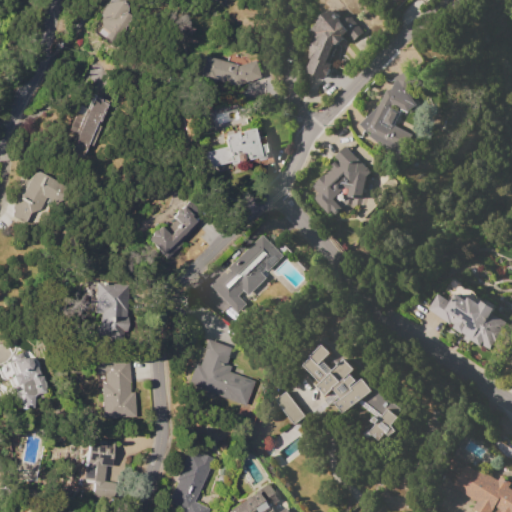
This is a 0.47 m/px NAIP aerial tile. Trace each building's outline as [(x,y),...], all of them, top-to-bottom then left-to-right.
[(334,47),(327,63),(330,64),(324,80),(305,72),(310,59),(308,58),(308,47),(313,35),(309,29),(332,11),(349,31),(343,36),(345,38),(334,47)] [(236,85),(200,76),(205,56),(240,65),(256,59),(262,75),(236,85)] [(393,78),(411,66),(420,79),(408,87),(407,92),(415,103),(411,111),(408,110),(407,112),(391,104),(389,108),(400,113),(394,126),(408,133),(398,154),(366,138),(368,133),(366,132),(359,125),(366,118),(368,114),(378,106),(386,90),(389,92),(395,81),(393,78)] [(93,94),(112,102),(89,158),(70,150),(77,134),(69,131),(80,105),(87,108),(93,94)] [(223,135),(254,127),(256,137),(264,135),(266,143),(271,141),(274,151),(269,152),(270,156),(257,160),(256,156),(232,162),(232,161),(207,167),(203,153),(226,146),(223,135)] [(345,146),(370,173),(365,178),(363,205),(359,209),(355,205),(345,215),(340,210),(335,215),(331,211),(328,214),(313,198),(318,193),(312,186),(333,167),(331,165),(336,160),(333,157),(345,146)] [(35,169),(65,185),(56,202),(47,198),(42,209),(30,211),(24,222),(11,216),(14,211),(12,210),(27,179),(30,180),(35,169)] [(164,255),(149,239),(153,235),(153,232),(156,229),(159,230),(164,225),(166,228),(177,219),(174,216),(177,213),(177,212),(180,209),(182,209),(185,206),(200,222),(164,255)] [(209,286),(261,235),(282,256),(266,272),(265,270),(262,273),(266,277),(247,295),(242,291),(237,296),(245,304),(236,313),(209,286)] [(452,280),(467,289),(471,290),(475,292),(477,296),(484,300),(485,299),(497,306),(493,314),(507,323),(502,330),(504,331),(497,343),(495,341),(490,350),(481,345),(481,346),(452,328),(453,326),(428,310),(439,294),(447,299),(450,295),(444,291),(448,283),(450,284),(452,280)] [(97,283),(129,284),(126,339),(100,337),(101,313),(95,313),(97,283)] [(245,405),(191,386),(208,340),(232,348),(226,364),(232,367),(230,371),(255,380),(245,405)] [(374,390),(376,388),(405,413),(382,440),(372,432),(378,424),(374,420),(377,418),(359,403),(345,414),(337,404),(343,399),(335,390),(328,397),(318,386),(321,383),(304,365),(311,358),(310,357),(324,344),(332,353),(324,360),(333,370),(345,359),(355,370),(346,379),(347,380),(353,375),(358,380),(352,386),(353,388),(364,378),(374,390)] [(0,371),(0,363),(11,359),(10,357),(21,352),(24,358),(26,358),(29,358),(30,359),(31,360),(34,359),(46,388),(44,389),(48,396),(36,402),(37,404),(21,411),(14,397),(18,395),(10,378),(4,381),(0,371)] [(95,360),(130,358),(131,383),(130,383),(130,392),(134,392),(135,416),(103,417),(101,384),(105,384),(104,373),(95,374),(95,360)] [(276,400),(287,392),(305,415),(295,424),(276,400)] [(114,440),(112,466),(106,465),(103,497),(92,496),(93,482),(78,481),(79,465),(85,466),(88,438),(114,440)] [(207,511),(181,511),(183,508),(167,501),(189,450),(199,454),(200,451),(213,457),(194,501),(209,508),(207,511)] [(451,487),(464,465),(474,471),(476,468),(498,480),(500,477),(510,483),(508,488),(511,490),(511,511),(495,511),(497,509),(493,506),(489,511),(474,511),(471,510),(476,502),(451,487)] [(225,511),(267,482),(280,502),(273,507),(276,511),(278,511),(286,506),(289,511),(225,511)]
